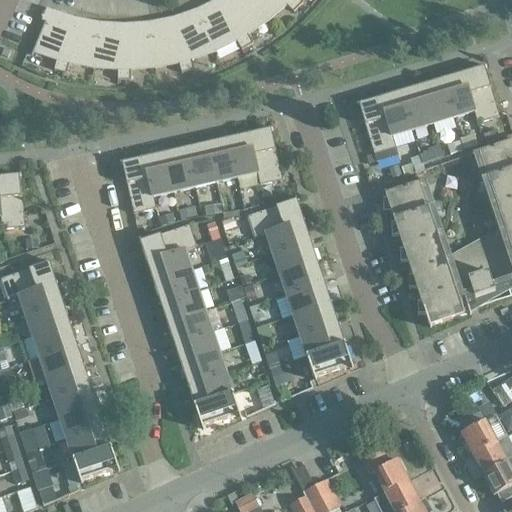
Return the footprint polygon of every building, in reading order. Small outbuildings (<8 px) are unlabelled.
[(247,49),(219,0),(218,0),(197,11),(215,54),(214,52),(235,41),(242,52),(247,49)] [(268,23),(250,0),(219,0),(247,49),(253,46),(247,34),(266,21),(268,23)] [(298,10),(288,0),(250,0),(268,23),(267,21),(287,8),(294,14),(298,10)] [(288,0),(298,10),(303,5),(298,0),(288,0)] [(61,74),(75,19),(47,10),(41,23),(45,25),(32,57),(33,58),(35,53),(57,60),(54,72),(61,74)] [(215,54),(197,11),(173,19),(188,74),(194,72),(191,60),(214,52),(214,54),(215,54)] [(94,70),(100,24),(75,19),(61,74),(67,76),(70,63),(93,68),(93,70),(94,70)] [(188,74),(173,19),(149,24),(155,70),(156,70),(155,68),(178,63),(182,75),(188,74)] [(124,82),(124,26),(100,24),(94,70),(94,68),(118,69),(118,82),(124,82)] [(155,70),(149,24),(124,26),(124,82),(131,82),(131,69),(154,68),(155,70)] [(463,75),(478,125),(499,119),(485,70),(487,70),(486,68),(463,75)] [(478,125),(463,75),(442,82),(454,120),(474,114),(477,126),(478,125)] [(454,120),(442,82),(422,88),(433,126),(454,120)] [(433,126),(422,88),(401,94),(412,132),(433,126)] [(380,100),(395,150),(396,150),(393,138),(412,132),(401,94),(380,100)] [(395,150),(380,100),(357,107),(358,108),(359,108),(374,157),(395,150)] [(248,136),(257,176),(260,187),(282,182),(271,133),(273,132),(273,131),(248,136)] [(483,137),(487,145),(499,140),(497,133),(483,137)] [(229,141),(238,180),(257,176),(248,136),(229,141)] [(238,180),(229,141),(207,146),(216,185),(238,180)] [(511,141),(511,142),(511,141),(511,143),(473,156),(498,232),(451,258),(426,182),(386,195),(386,194),(385,194),(429,328),(470,315),(467,304),(511,289),(511,141)] [(447,147),(450,156),(462,152),(460,143),(447,147)] [(216,185),(207,146),(186,151),(195,190),(216,185)] [(424,166),(440,161),(444,159),(441,150),(421,156),(424,166)] [(195,190),(186,151),(164,156),(173,195),(195,190)] [(173,195),(164,156),(145,160),(153,199),(173,195)] [(156,211),(153,199),(145,160),(120,166),(121,167),(122,167),(134,216),(156,211)] [(401,169),(404,178),(415,175),(412,166),(401,169)] [(401,177),(398,168),(389,171),(393,180),(401,177)] [(0,179),(0,212),(1,219),(2,231),(25,229),(20,178),(22,178),(22,177),(0,179)] [(270,194),(262,196),(265,206),(273,204),(270,194)] [(255,241),(266,237),(304,224),(297,201),(295,201),(296,203),(248,219),(255,241)] [(205,209),(206,218),(221,215),(220,207),(205,209)] [(179,214),(181,222),(197,218),(195,209),(179,214)] [(158,221),(161,229),(175,224),(173,216),(158,221)] [(233,220),(222,224),(225,232),(236,229),(233,220)] [(212,243),(220,241),(215,224),(207,227),(212,243)] [(304,224),(266,237),(273,257),(311,244),(304,224)] [(147,266),(185,253),(197,250),(190,228),(141,243),(141,242),(139,242),(147,266)] [(229,250),(250,247),(248,233),(227,237),(229,250)] [(37,241),(26,241),(26,251),(37,250),(37,241)] [(219,265),(227,262),(220,241),(205,246),(211,266),(219,264),(219,265)] [(280,277),(318,264),(311,244),(273,257),(280,277)] [(154,286),(192,274),(185,253),(147,266),(154,286)] [(248,265),(244,253),(232,257),(235,269),(248,265)] [(227,262),(219,265),(226,284),(234,281),(227,262)] [(8,303),(19,299),(57,287),(49,263),(48,264),(49,265),(1,281),(8,303)] [(287,298),(325,285),(318,264),(280,277),(287,298)] [(192,274),(154,286),(161,307),(199,294),(192,274)] [(252,284),(249,277),(240,280),(243,287),(252,284)] [(293,318),(331,305),(325,285),(287,298),(293,318)] [(26,320),(64,307),(57,287),(19,299),(26,320)] [(245,290),(248,302),(256,299),(253,288),(245,290)] [(227,294),(231,305),(241,302),(246,300),(242,289),(227,294)] [(199,294),(161,307),(168,327),(206,315),(199,294)] [(482,302),(488,320),(508,312),(502,295),(482,302)] [(238,326),(248,323),(241,302),(231,305),(238,326)] [(300,338),(338,326),(331,305),(293,318),(300,338)] [(260,306),(249,309),(253,322),(264,319),(260,306)] [(64,307),(26,320),(33,340),(71,327),(64,307)] [(206,315),(168,327),(174,348),(212,335),(206,315)] [(248,323),(238,326),(245,346),(242,347),(242,348),(254,344),(248,323)] [(338,326),(300,338),(307,359),(345,346),(338,326)] [(71,327),(33,340),(40,360),(78,348),(71,327)] [(274,345),(268,327),(256,331),(262,348),(274,345)] [(1,351),(9,348),(6,335),(0,337),(0,351),(1,351)] [(212,335),(174,348),(181,368),(219,355),(212,335)] [(345,346),(307,359),(315,382),(316,381),(315,380),(351,368),(351,369),(353,369),(345,346)] [(78,348),(40,360),(46,381),(84,368),(78,348)] [(270,370),(281,366),(276,354),(265,357),(270,370)] [(219,355),(181,368),(188,388),(226,376),(219,355)] [(294,383),(289,366),(270,372),(275,388),(294,383)] [(84,368),(46,381),(53,401),(91,388),(84,368)] [(10,374),(0,376),(0,377),(4,389),(14,386),(10,374)] [(226,376),(188,388),(195,409),(233,396),(226,376)] [(511,380),(492,393),(503,410),(511,403),(511,380)] [(91,388),(53,401),(60,421),(98,409),(91,388)] [(263,410),(274,406),(268,388),(257,391),(263,410)] [(6,398),(12,414),(22,411),(16,394),(6,398)] [(233,396),(195,409),(202,432),(203,431),(203,430),(239,417),(239,419),(240,418),(233,396)] [(245,419),(261,415),(258,404),(242,409),(245,419)] [(0,422),(12,418),(8,406),(0,409),(0,422)] [(98,409),(60,421),(67,442),(105,429),(98,409)] [(472,457),(507,439),(491,410),(481,416),(486,423),(461,436),(472,457)] [(26,411),(14,416),(16,423),(29,419),(26,411)] [(0,439),(4,453),(18,449),(11,428),(0,431),(0,439)] [(105,429),(67,442),(73,462),(112,449),(105,429)] [(20,435),(26,455),(39,451),(33,431),(20,435)] [(483,477),(511,461),(511,447),(507,439),(472,457),(483,477)] [(11,474),(24,469),(18,449),(4,453),(11,474)] [(112,449),(73,462),(81,485),(82,485),(82,483),(118,471),(118,473),(119,472),(112,449)] [(32,476),(47,471),(39,451),(26,455),(25,456),(32,476)] [(373,475),(384,496),(409,483),(398,462),(390,466),(383,453),(362,464),(369,478),(373,475)] [(511,499),(511,461),(483,477),(494,498),(498,496),(502,505),(511,499)] [(24,469),(11,474),(15,487),(29,482),(24,469)] [(47,471),(32,476),(38,493),(53,488),(47,471)] [(315,489),(327,511),(334,511),(340,509),(326,483),(315,489)] [(403,511),(420,503),(409,483),(384,496),(374,502),(379,511),(403,511)] [(327,511),(315,489),(304,495),(313,511),(327,511)] [(313,511),(307,500),(290,508),(292,511),(313,511)] [(431,511),(425,500),(420,503),(403,511),(431,511)]
